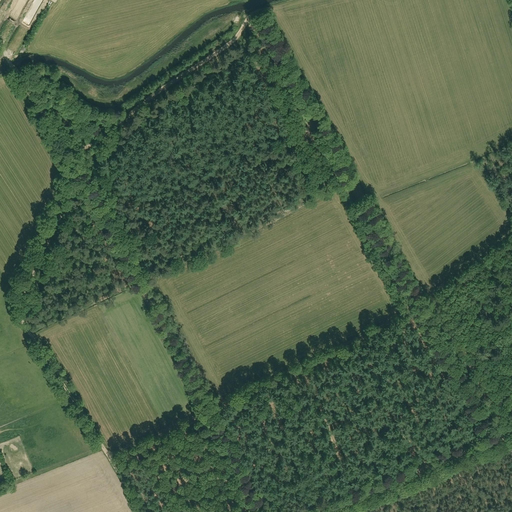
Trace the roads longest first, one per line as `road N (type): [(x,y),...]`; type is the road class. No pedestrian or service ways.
road 1 (track): [(143,511),(19,315),(71,190),(70,170),(0,42)]
road 2 (track): [(320,511),(511,434)]
